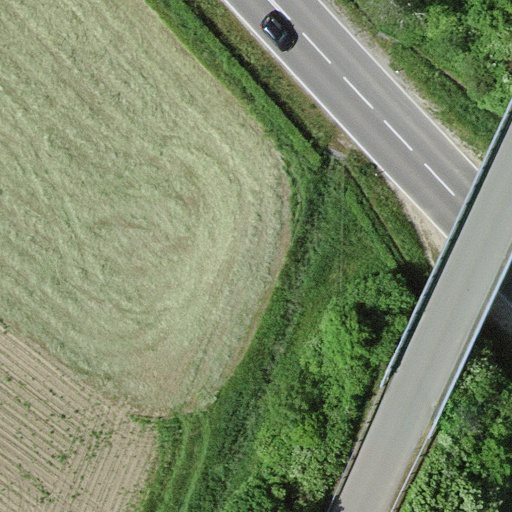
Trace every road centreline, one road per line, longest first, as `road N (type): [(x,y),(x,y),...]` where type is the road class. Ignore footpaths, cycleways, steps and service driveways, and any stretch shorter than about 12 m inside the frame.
road 1 (unclassified): [(511,176),(358,511)]
road 2 (secondary): [(261,0),(511,267)]
